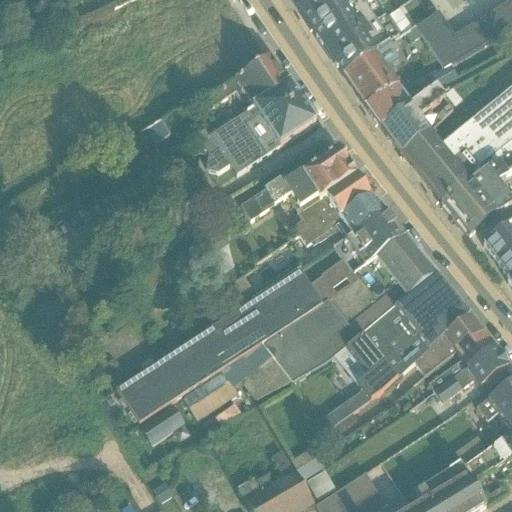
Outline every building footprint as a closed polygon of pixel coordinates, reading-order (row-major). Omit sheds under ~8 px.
[(37,0),(5,15),(19,44),(57,27),(44,0),(37,0)] [(287,0),(307,29),(344,5),(341,0),(287,0)] [(437,15),(412,30),(439,74),(511,29),(511,2),(452,39),(437,15)] [(336,70),(364,51),(337,11),(309,31),(336,70)] [(340,79),(362,109),(397,83),(375,53),(340,79)] [(426,110),(432,117),(453,100),(449,102),(470,86),(476,83),(486,76),(491,74),(511,57),(511,54),(459,76),(456,73),(448,79),(453,92),(438,98),(433,91),(422,99),(426,110)] [(230,85),(248,111),(289,83),(271,57),(230,85)] [(277,152),(318,125),(289,83),(248,111),(277,152)] [(378,130),(413,104),(397,83),(362,109),(378,130)] [(406,167),(436,207),(484,173),(511,157),(511,88),(444,145),(439,139),(434,131),(399,158),(406,167)] [(378,130),(399,158),(434,131),(413,104),(378,130)] [(302,176),(324,204),(356,178),(334,151),(302,176)] [(511,157),(484,173),(510,206),(511,204),(511,157)] [(462,241),(510,206),(484,173),(436,207),(453,229),(462,241)] [(340,223),(372,198),(356,178),(324,204),(340,223)] [(340,223),(356,243),(388,218),(372,198),(340,223)] [(374,265),(405,239),(388,218),(356,243),(374,265)] [(511,225),(476,251),(511,297),(511,225)] [(326,290),(355,271),(348,260),(319,279),(326,290)] [(439,341),(468,317),(436,277),(404,303),(394,311),(426,351),(439,341)] [(439,341),(453,358),(482,335),(468,317),(439,341)] [(465,373),(494,350),(482,335),(453,358),(465,373)] [(480,392),(509,368),(494,350),(465,373),(480,392)] [(511,436),(511,384),(487,403),(511,436)] [(376,396),(331,429),(343,445),(388,412),(376,396)] [(293,453),(268,409),(253,417),(249,411),(227,423),(234,435),(250,426),(274,469),(283,464),(281,460),(293,453)] [(478,469),(499,452),(489,440),(468,457),(478,469)] [(296,454),(283,460),(296,484),(309,477),(296,454)] [(348,499),(328,454),(308,463),(328,507),(348,499)] [(489,464),(469,476),(481,496),(501,484),(489,464)] [(435,511),(481,511),(488,508),(481,496),(469,476),(429,500),(435,511)] [(511,511),(511,490),(498,495),(503,511),(511,511)] [(435,511),(429,500),(408,511),(435,511)]
